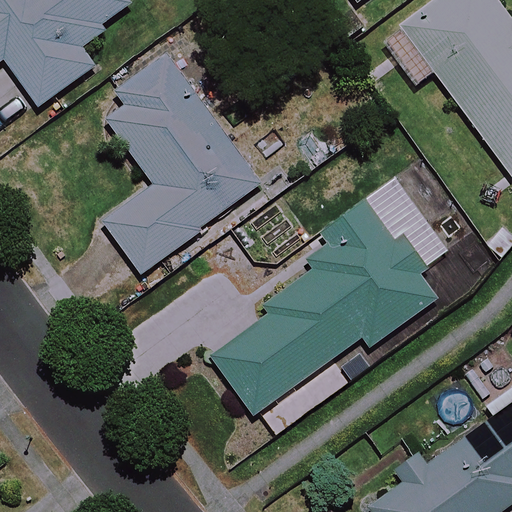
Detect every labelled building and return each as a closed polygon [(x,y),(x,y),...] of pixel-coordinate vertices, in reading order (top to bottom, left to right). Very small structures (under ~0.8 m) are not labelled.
[(0,0),(0,65),(35,111),(91,68),(77,49),(130,9),(123,0),(0,0)] [(511,29),(490,0),(445,0),(383,46),(414,88),(431,75),(510,180),(511,178),(511,29)] [(259,184),(160,53),(106,94),(120,113),(103,126),(150,187),(98,227),(136,277),(259,184)] [(436,298),(418,275),(449,252),(427,224),(448,208),(415,165),(319,238),(329,251),(258,305),(267,316),(208,361),(251,419),(354,341),(363,353),(436,298)] [(278,198),(239,228),(270,268),(309,238),(278,198)] [(511,386),(480,410),(488,420),(369,507),(372,511),(503,511),(511,506),(511,386)]
